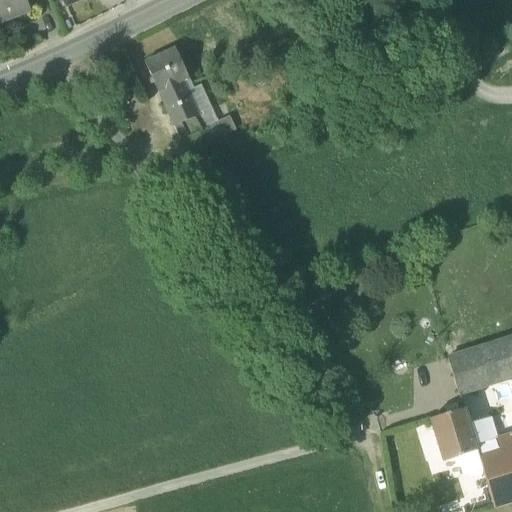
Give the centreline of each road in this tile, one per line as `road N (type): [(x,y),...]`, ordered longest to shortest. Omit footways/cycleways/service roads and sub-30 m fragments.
road 1 (track): [(52,63),(343,433)]
road 2 (residential): [(343,433),(58,511)]
road 3 (secondary): [(0,80),(178,0)]
road 4 (unclassified): [(438,0),(472,82),(492,95),(511,94)]
